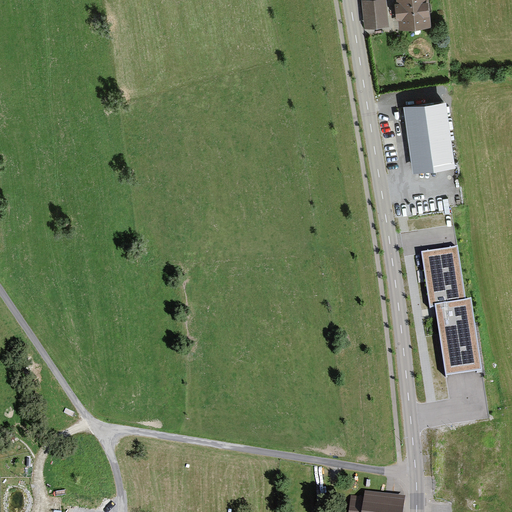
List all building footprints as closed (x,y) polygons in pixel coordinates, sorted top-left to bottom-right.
[(386,0),(361,0),(366,30),(390,26),(386,0)] [(429,0),(398,0),(399,3),(395,3),(397,19),(401,18),(402,28),(432,24),(429,0)] [(447,99),(404,105),(414,172),(457,167),(447,99)] [(436,307),(446,374),(481,369),(471,298),(465,299),(458,246),(423,251),(430,308),(436,307)] [(403,511),(405,499),(366,493),(366,497),(353,495),(350,511),(403,511)]
